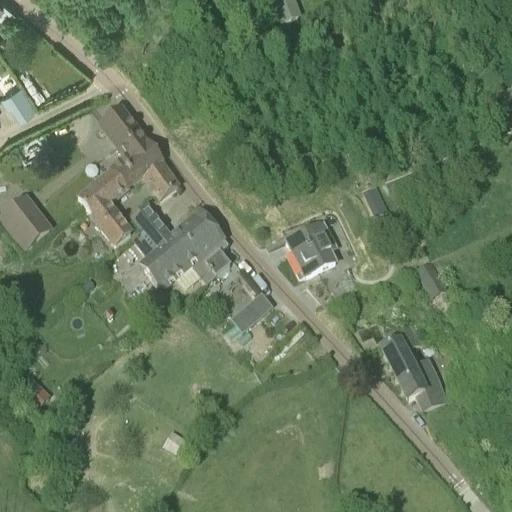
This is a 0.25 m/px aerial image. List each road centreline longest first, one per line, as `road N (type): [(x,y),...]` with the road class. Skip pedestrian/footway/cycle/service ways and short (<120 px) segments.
road 1 (residential): [(460,485),(209,209),(111,82)]
road 2 (residential): [(111,82),(13,0)]
road 3 (residential): [(2,137),(111,82)]
